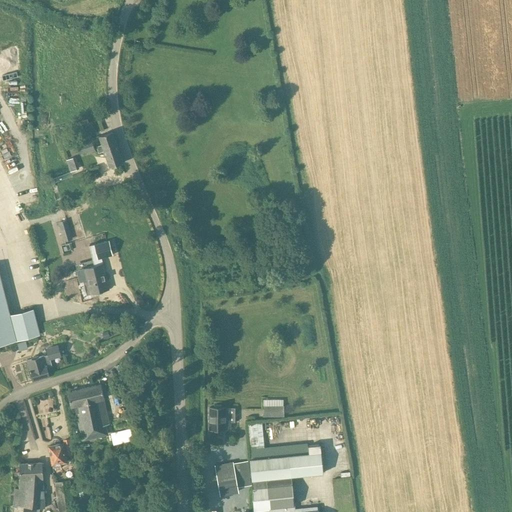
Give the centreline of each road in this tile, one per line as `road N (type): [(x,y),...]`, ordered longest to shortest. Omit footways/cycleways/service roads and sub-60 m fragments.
road 1 (unclassified): [(174,311),(158,229),(112,119),(115,44),(130,0)]
road 2 (unclassified): [(184,511),(174,311)]
road 3 (residential): [(0,403),(100,366),(174,311)]
